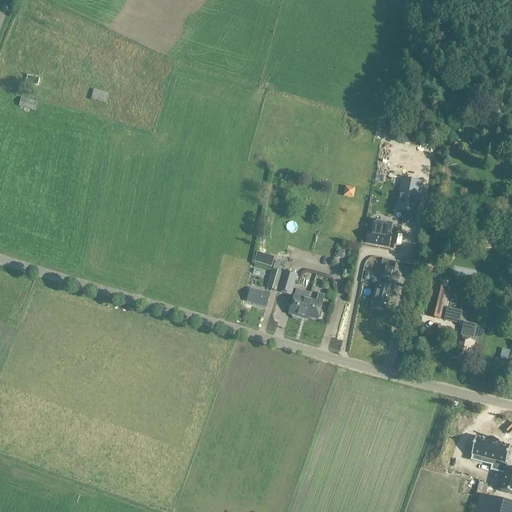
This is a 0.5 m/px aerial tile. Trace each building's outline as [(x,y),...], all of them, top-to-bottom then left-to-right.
[(88,95),(101,97),(103,87),(90,84),(88,95)] [(21,98),(19,107),(35,111),(37,102),(21,98)] [(396,211),(415,215),(421,182),(402,179),(396,211)] [(354,190),(346,189),(345,196),(352,197),(354,190)] [(374,209),(374,212),(386,212),(386,202),(367,201),(367,209),(374,209)] [(369,231),(367,243),(388,247),(390,235),(389,235),(391,225),(372,221),(370,232),(369,231)] [(269,261),(278,263),(279,258),(271,255),(269,261)] [(382,266),(379,278),(389,281),(392,269),(382,266)] [(271,273),(269,279),(266,290),(276,293),(281,276),(271,273)] [(289,297),(295,276),(283,273),(278,294),(289,297)] [(385,287),(378,285),(372,308),(386,311),(389,300),(390,300),(394,285),(386,283),(385,287)] [(447,289),(435,286),(429,313),(438,315),(441,300),(444,301),(447,289)] [(251,290),(248,302),(265,307),(269,295),(251,290)] [(307,316),(318,320),(318,318),(320,319),(322,312),(320,311),(322,304),(322,303),(324,296),(319,294),(316,302),(305,298),(303,306),(309,308),(307,316)] [(303,306),(305,298),(295,295),(289,314),(292,315),(292,317),(298,319),(300,317),(306,319),(307,316),(309,308),(303,306)] [(444,321),(460,325),(463,312),(448,308),(444,321)] [(395,329),(392,320),(383,324),(386,332),(395,329)] [(462,336),(461,340),(457,339),(454,357),(471,360),(474,342),(470,341),(471,338),(472,338),(474,326),(463,324),(461,336),(462,336)] [(511,495),(511,469),(507,469),(508,464),(506,463),(511,447),(498,444),(498,441),(489,438),(488,441),(476,438),(471,456),(473,456),(471,461),(492,466),(491,471),(504,474),(500,492),(511,495)]
